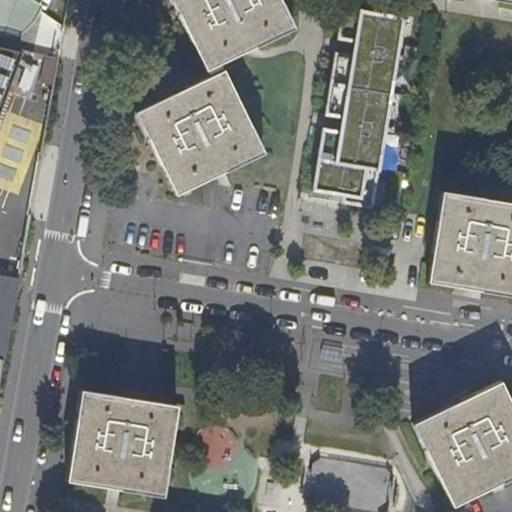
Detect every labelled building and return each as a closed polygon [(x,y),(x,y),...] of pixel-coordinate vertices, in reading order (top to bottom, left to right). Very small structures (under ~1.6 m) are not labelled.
[(15,35),(23,31),(28,25),(30,16),(28,8),(23,1),(20,0),(0,0),(0,31),(7,35),(15,35)] [(171,0),(205,69),(219,62),(292,27),(279,0),(171,0)] [(373,205),(404,15),(343,4),(338,37),(355,40),(366,42),(364,55),(353,53),(336,50),(325,111),(342,114),(354,116),(351,130),(340,128),(323,125),(312,188),(342,193),(341,200),(373,205)] [(366,42),(355,40),(353,53),(364,55),(366,42)] [(219,62),(205,69),(208,75),(222,69),(219,62)] [(261,151),(222,69),(208,75),(134,111),(174,193),(261,151)] [(354,116),(342,114),(340,128),(351,130),(354,116)] [(19,163),(37,170),(44,128),(35,123),(19,163)] [(19,194),(24,191),(27,183),(25,179),(16,176),(11,179),(8,185),(12,191),(19,194)] [(511,201),(441,190),(427,279),(511,292),(511,201)] [(4,203),(0,213),(0,245),(22,253),(29,213),(4,203)] [(0,245),(0,275),(17,279),(22,253),(0,245)] [(0,373),(17,279),(0,275),(0,373)] [(411,423),(451,505),(511,475),(511,408),(499,381),(411,423)] [(78,390),(64,479),(160,494),(173,405),(78,390)]
